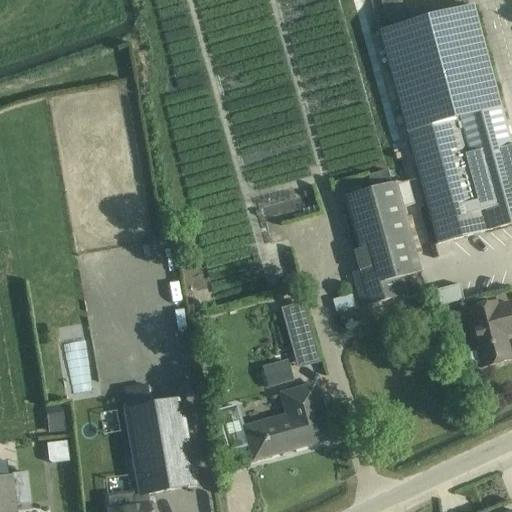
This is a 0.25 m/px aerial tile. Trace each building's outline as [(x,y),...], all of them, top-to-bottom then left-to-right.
[(474,8),(384,32),(404,105),(413,134),(442,246),(488,234),(511,227),(511,132),(489,139),(482,113),(502,107),(474,8)] [(408,183),(345,200),(367,278),(354,281),(362,308),(406,295),(401,278),(420,273),(402,209),(414,205),(408,183)] [(424,205),(403,211),(426,293),(435,290),(440,308),(463,301),(459,285),(487,277),(478,244),(438,255),(424,205)] [(418,279),(405,283),(407,290),(414,294),(422,292),(418,279)] [(481,369),(511,361),(503,330),(511,327),(511,318),(509,307),(500,310),(498,304),(471,311),(478,336),(472,337),(481,369)] [(287,361),(262,368),(268,390),(293,383),(287,361)] [(237,409),(220,414),(232,450),(248,445),(248,447),(253,461),(328,440),(323,421),(314,389),(284,397),(290,417),(244,430),(237,409)] [(138,492),(132,492),(104,496),(105,511),(149,511),(148,496),(195,487),(180,401),(124,411),(138,492)] [(63,415),(46,417),(48,435),(65,433),(63,415)] [(66,443),(46,445),(48,462),(52,465),(69,463),(66,443)] [(0,461),(0,511),(18,511),(18,506),(14,478),(12,478),(9,478),(8,479),(6,461),(0,461)]
